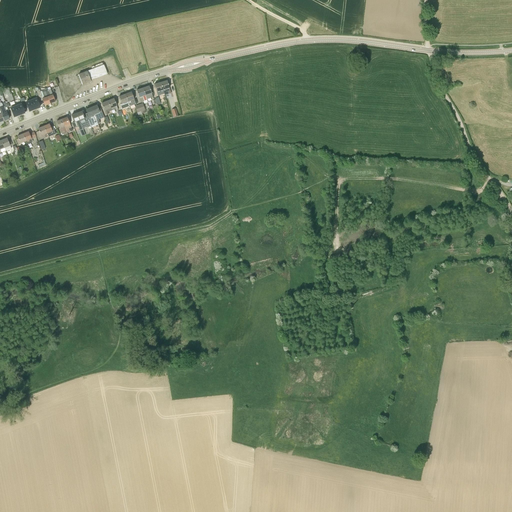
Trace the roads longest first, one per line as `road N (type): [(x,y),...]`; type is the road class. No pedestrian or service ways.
road 1 (tertiary): [(204,61),(305,40),(430,50)]
road 2 (unclassified): [(430,50),(469,149),(511,211)]
road 3 (tertiary): [(0,134),(169,70)]
